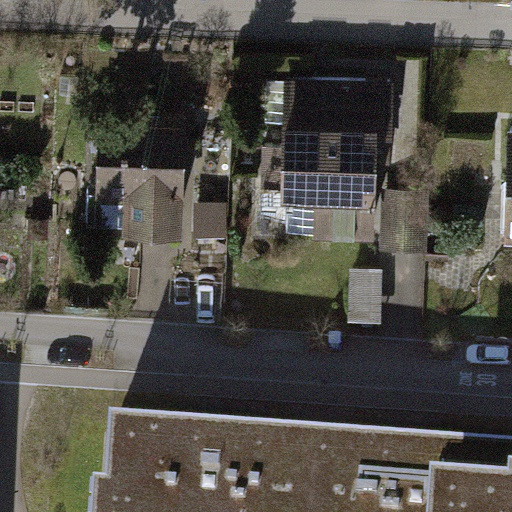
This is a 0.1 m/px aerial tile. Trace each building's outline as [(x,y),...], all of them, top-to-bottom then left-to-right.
[(392,126),(394,73),(260,68),(258,116),(288,118),(287,142),(261,141),(259,183),(273,183),(271,223),(300,224),(299,237),(372,240),(374,176),(377,176),(379,125),(392,126)] [(191,107),(107,104),(104,189),(129,190),(128,225),(179,227),(180,190),(188,190),(191,107)] [(385,185),(382,246),(428,248),(430,187),(385,185)] [(311,511),(315,445),(112,432),(108,498),(96,497),(94,511),(311,511)] [(511,457),(315,445),(311,511),(429,511),(430,493),(511,498),(511,457)] [(511,511),(511,498),(430,493),(429,511),(511,511)]
